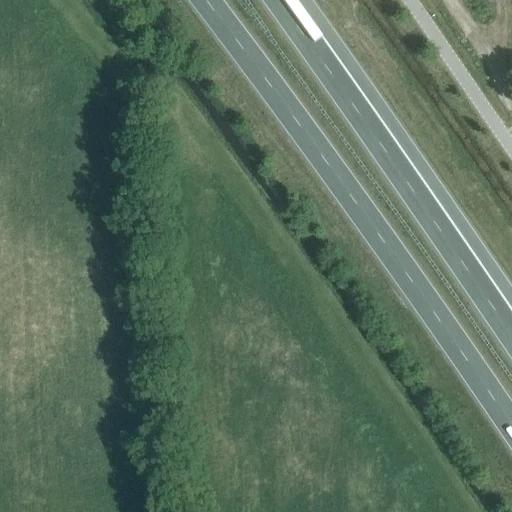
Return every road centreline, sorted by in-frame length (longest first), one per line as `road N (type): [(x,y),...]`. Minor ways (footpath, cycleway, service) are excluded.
road 1 (trunk): [(205,0),(511,426)]
road 2 (trunk): [(511,340),(276,0)]
